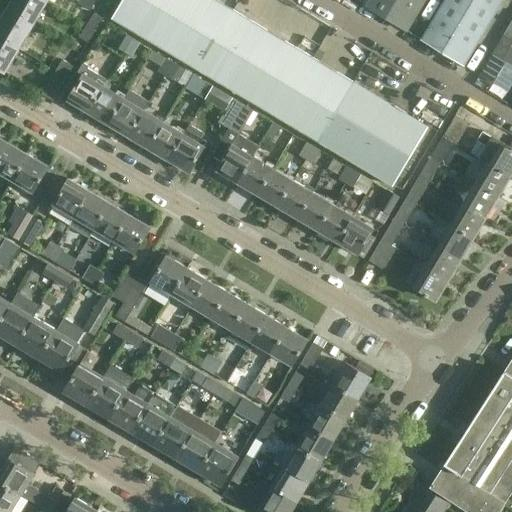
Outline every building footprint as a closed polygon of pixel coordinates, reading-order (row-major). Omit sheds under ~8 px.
[(31,25),(45,1),(43,0),(14,0),(8,11),(31,25)] [(220,33),(233,11),(215,0),(122,0),(112,18),(197,69),(219,33),(220,33)] [(407,32),(426,0),(367,0),(364,6),(407,32)] [(444,0),(421,40),(464,66),(502,0),(444,0)] [(0,37),(17,48),(31,25),(8,11),(0,24),(0,37)] [(267,31),(233,11),(220,33),(254,54),(267,31)] [(86,25),(96,30),(103,18),(94,12),(86,25)] [(96,30),(86,25),(79,36),(88,42),(96,30)] [(197,69),(278,117),(313,58),(267,31),(254,54),(220,33),(219,33),(197,69)] [(511,43),(511,37),(505,33),(492,54),(502,60),(511,43)] [(124,52),(132,39),(125,35),(117,48),(124,52)] [(17,48),(0,37),(0,69),(3,72),(17,48)] [(132,39),(124,52),(131,56),(138,43),(132,39)] [(502,60),(492,54),(479,75),(493,83),(506,63),(502,60)] [(354,83),(313,58),(278,117),(319,141),(354,83)] [(55,71),(66,78),(74,66),(62,59),(55,71)] [(164,76),(172,63),(165,59),(157,72),(164,76)] [(172,63),(164,76),(171,80),(179,67),(172,63)] [(104,86),(107,82),(97,76),(87,70),(89,67),(83,64),(76,74),(81,78),(68,100),(88,112),(104,86)] [(181,70),(177,78),(186,84),(191,76),(181,70)] [(66,78),(55,71),(42,93),(53,100),(66,78)] [(204,99),(212,87),(205,83),(197,95),(204,99)] [(354,83),(319,141),(392,185),(428,126),(354,83)] [(124,98),(104,86),(88,112),(108,124),(124,98)] [(212,87),(204,99),(211,104),(212,102),(226,110),(218,123),(228,128),(242,104),(233,98),(219,91),(212,87)] [(124,98),(108,124),(128,136),(144,110),(149,102),(129,90),(124,98)] [(242,104),(228,128),(238,135),(239,134),(253,111),(242,104)] [(128,136),(148,148),(164,122),(144,110),(128,136)] [(442,136),(453,142),(456,144),(469,123),(455,115),(442,136)] [(148,148),(168,159),(183,134),(164,122),(148,148)] [(274,123),(266,136),(272,140),(281,128),(274,123)] [(183,134),(168,159),(189,172),(207,141),(201,138),(203,133),(189,124),(183,134)] [(238,183),(253,157),(260,147),(239,134),(238,135),(228,128),(212,156),(222,162),(217,171),(238,183)] [(479,158),(487,163),(510,176),(511,173),(511,148),(508,146),(482,131),(469,153),(479,159),(479,158)] [(451,146),(441,140),(431,157),(441,163),(451,146)] [(0,155),(0,172),(12,180),(27,154),(8,143),(0,155)] [(305,160),(313,147),(307,143),(299,156),(305,160)] [(313,147),(305,160),(313,164),(321,151),(313,147)] [(27,154),(12,180),(32,192),(48,166),(27,154)] [(273,169),(253,157),(238,183),(258,195),(273,169)] [(431,181),(441,163),(431,157),(420,174),(431,181)] [(487,163),(475,183),(498,197),(510,176),(487,163)] [(345,184),(353,171),(345,166),(337,179),(345,184)] [(293,181),(273,169),(258,195),(278,206),(293,181)] [(353,171),(345,184),(351,187),(359,174),(353,171)] [(89,191),(69,179),(53,205),(48,214),(69,226),(89,191)] [(314,193),(293,181),(278,206),(298,218),(314,193)] [(427,187),(416,181),(406,198),(416,205),(427,187)] [(475,183),(463,205),(486,218),(498,197),(475,183)] [(110,203),(89,191),(69,226),(89,238),(94,229),(110,203)] [(393,195),(387,191),(376,209),(389,217),(401,200),(393,195)] [(333,204),(314,193),(298,218),(318,230),(333,204)] [(416,205),(406,198),(396,216),(406,222),(416,205)] [(94,229),(114,241),(129,215),(110,203),(94,229)] [(353,216),(333,204),(318,230),(338,242),(353,216)] [(463,205),(451,225),(474,238),(486,218),(463,205)] [(18,241),(33,216),(17,207),(7,223),(13,226),(8,235),(18,241)] [(129,215),(114,241),(134,253),(150,227),(129,215)] [(33,216),(18,241),(29,247),(43,222),(33,216)] [(353,216),(338,242),(358,254),(373,229),(353,216)] [(381,240),(395,248),(392,246),(403,228),(392,222),(381,240)] [(451,225),(439,246),(461,259),(474,238),(451,225)] [(6,239),(0,248),(0,273),(17,246),(6,239)] [(395,248),(381,240),(369,261),(383,269),(395,248)] [(50,259),(58,246),(50,242),(43,255),(50,259)] [(58,246),(50,259),(57,263),(64,250),(58,246)] [(449,280),(461,259),(439,246),(426,266),(449,280)] [(172,294),(187,269),(167,257),(151,282),(172,294)] [(54,281),(59,272),(37,259),(32,268),(42,274),(54,281)] [(89,282),(97,270),(90,265),(83,278),(89,282)] [(449,280),(426,266),(414,287),(437,301),(449,280)] [(172,294),(192,306),(207,281),(187,269),(172,294)] [(97,270),(89,282),(96,287),(104,274),(97,270)] [(59,272),(54,281),(67,289),(72,279),(59,272)] [(123,302),(137,278),(127,272),(112,296),(123,302)] [(137,278),(123,302),(123,303),(115,317),(147,336),(152,328),(129,315),(147,284),(137,278)] [(192,306),(212,318),(227,293),(207,281),(192,306)] [(212,318),(232,330),(247,304),(227,293),(212,318)] [(0,321),(11,304),(0,297),(0,321)] [(109,316),(115,305),(104,298),(102,297),(82,329),(94,337),(102,323),(104,324),(109,316)] [(33,317),(11,304),(0,321),(0,336),(16,346),(33,317)] [(267,316),(247,304),(232,330),(252,342),(267,316)] [(287,328),(267,316),(252,342),(272,354),(287,328)] [(55,330),(33,317),(16,346),(38,359),(55,330)] [(125,342),(130,333),(117,325),(112,334),(125,342)] [(151,338),(167,347),(175,334),(159,325),(151,338)] [(287,328),(272,354),(292,366),(307,340),(287,328)] [(55,330),(38,359),(61,372),(78,343),(55,330)] [(130,333),(125,342),(137,349),(143,340),(130,333)] [(174,351),(182,338),(175,334),(167,347),(174,351)] [(300,364),(310,371),(323,349),(313,343),(300,364)] [(63,392),(86,406),(103,377),(92,370),(99,359),(87,352),(80,364),(63,392)] [(170,368),(175,359),(162,352),(157,361),(170,368)] [(208,371),(215,358),(208,354),(201,367),(208,371)] [(215,358),(208,371),(214,375),(222,363),(215,358)] [(175,359),(170,368),(182,376),(188,367),(175,359)] [(511,486),(511,362),(455,450),(511,486)] [(332,384),(358,400),(371,378),(345,363),(332,384)] [(247,395),(255,382),(235,370),(226,384),(240,392),(241,391),(247,395)] [(288,385),(296,391),(304,377),(295,372),(288,385)] [(125,390),(103,377),(86,406),(108,419),(125,390)] [(214,395),(219,386),(208,379),(202,388),(214,395)] [(255,382),(247,395),(254,399),(262,386),(255,382)] [(346,420),(358,400),(332,384),(320,405),(346,420)] [(134,396),(125,390),(108,419),(131,433),(154,393),(140,385),(134,396)] [(296,391),(288,385),(281,398),(289,403),(296,391)] [(219,386),(214,395),(227,403),(232,393),(219,386)] [(131,433),(153,446),(170,417),(177,407),(154,393),(131,433)] [(252,405),(247,415),(259,422),(265,413),(252,405)] [(334,441),(346,420),(320,405),(308,425),(334,441)] [(264,427),(272,432),(280,419),(271,414),(264,427)] [(193,430),(170,417),(153,446),(176,459),(193,430)] [(322,461),(334,441),(308,425),(296,446),(322,461)] [(272,432),(264,427),(256,439),(265,444),(272,432)] [(215,443),(193,430),(176,459),(198,472),(215,443)] [(215,443),(198,472),(221,486),(238,457),(215,443)] [(309,482),(322,461),(296,446),(283,467),(309,482)] [(468,511),(499,511),(511,492),(511,486),(455,450),(431,488),(468,511)] [(246,455),(239,468),(267,484),(269,479),(259,473),(260,472),(251,467),(255,461),(246,455)] [(0,472),(0,483),(20,496),(41,509),(46,511),(60,511),(71,496),(56,486),(48,498),(27,485),(33,474),(8,459),(0,472)] [(297,502),(309,482),(283,467),(271,487),(297,502)] [(231,481),(240,486),(247,474),(266,484),(267,484),(239,468),(231,481)] [(0,483),(0,511),(1,511),(10,511),(20,496),(0,483)] [(291,511),(297,502),(271,487),(259,508),(264,511),(291,511)] [(408,511),(443,511),(448,505),(423,489),(408,511)] [(96,511),(97,511),(75,498),(67,511),(96,511)]
